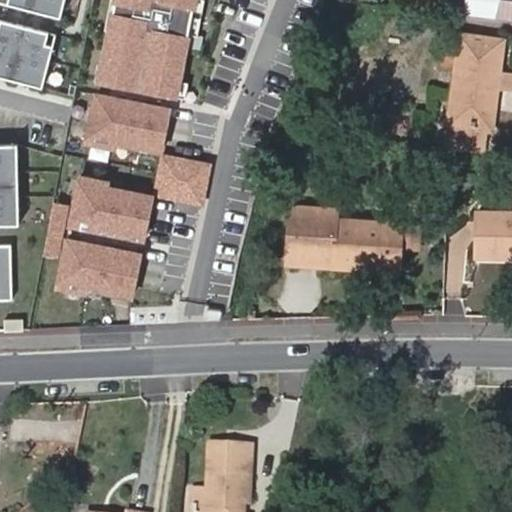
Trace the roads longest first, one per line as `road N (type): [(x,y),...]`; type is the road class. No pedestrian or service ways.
road 1 (residential): [(511,342),(236,351),(0,372)]
road 2 (unknown): [(53,338),(99,0)]
